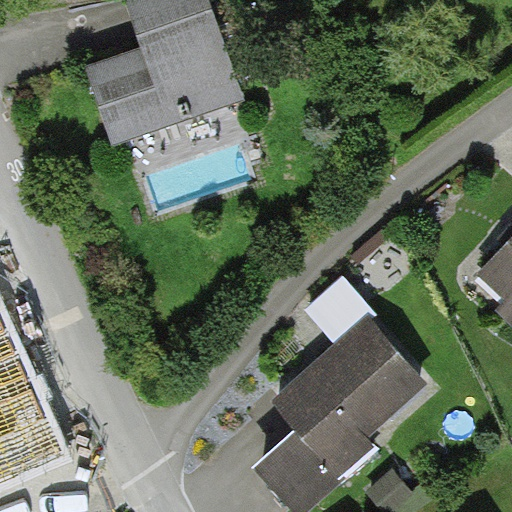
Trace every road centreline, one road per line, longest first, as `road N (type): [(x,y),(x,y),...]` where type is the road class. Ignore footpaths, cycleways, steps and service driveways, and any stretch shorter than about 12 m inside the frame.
road 1 (residential): [(143,475),(266,322),(338,248),(511,106)]
road 2 (residential): [(143,475),(0,151)]
